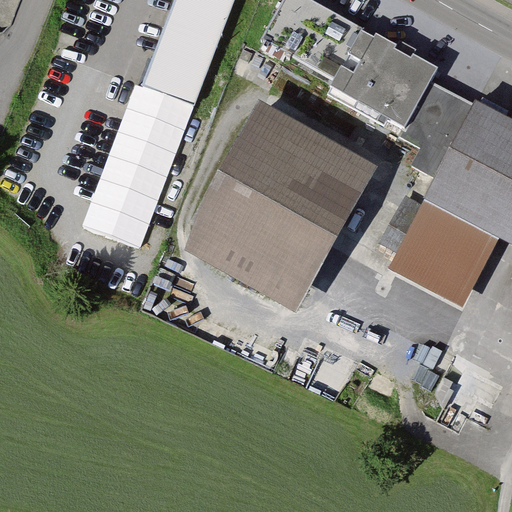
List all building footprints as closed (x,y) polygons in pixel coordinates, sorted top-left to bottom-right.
[(191,129),(236,0),(175,0),(137,110),(191,129)] [(412,130),(438,82),(294,2),(267,50),(412,130)] [(466,133),(474,107),(438,95),(429,122),(466,133)] [(468,310),(499,245),(511,251),(511,125),(478,110),(435,199),(429,197),(392,274),(468,310)] [(185,258),(297,324),(379,185),(267,119),(185,258)] [(424,161),(446,158),(444,142),(422,145),(424,161)] [(65,272),(124,295),(144,244),(85,221),(65,272)]
